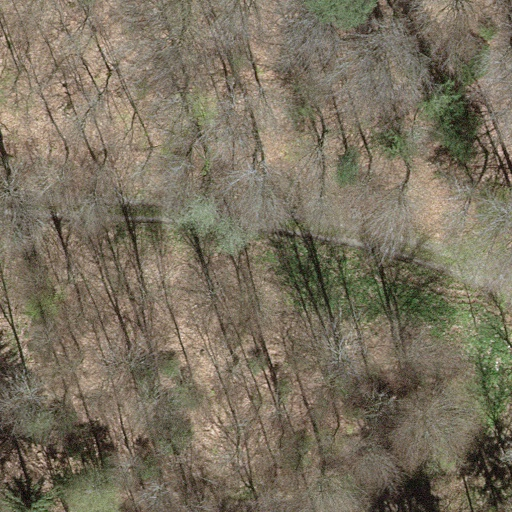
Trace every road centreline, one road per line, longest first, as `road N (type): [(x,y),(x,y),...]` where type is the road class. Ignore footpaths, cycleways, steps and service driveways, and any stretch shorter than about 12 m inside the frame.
road 1 (track): [(511,280),(364,222),(313,214),(0,211)]
road 2 (track): [(343,511),(444,485),(511,431)]
